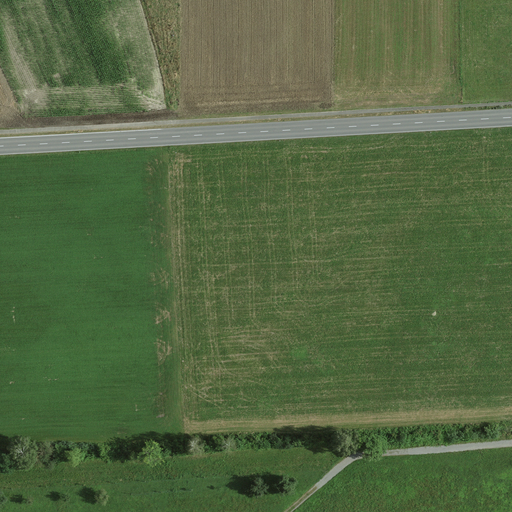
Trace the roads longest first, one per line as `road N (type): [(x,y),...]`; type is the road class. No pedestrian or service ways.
road 1 (secondary): [(511,116),(0,147)]
road 2 (track): [(287,511),(359,456),(511,443)]
